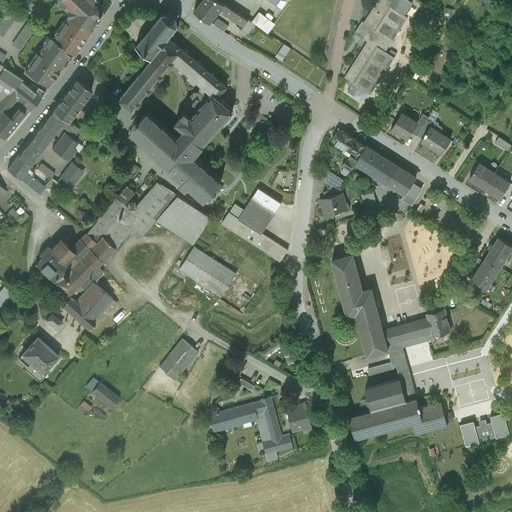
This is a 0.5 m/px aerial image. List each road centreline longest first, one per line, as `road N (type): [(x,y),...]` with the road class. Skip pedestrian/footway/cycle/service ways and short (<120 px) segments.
road 1 (residential): [(327,108),(308,150),(296,294),(354,511)]
road 2 (residential): [(511,225),(327,108)]
road 3 (residential): [(126,0),(0,155)]
road 4 (residential): [(327,108),(225,46),(180,8)]
